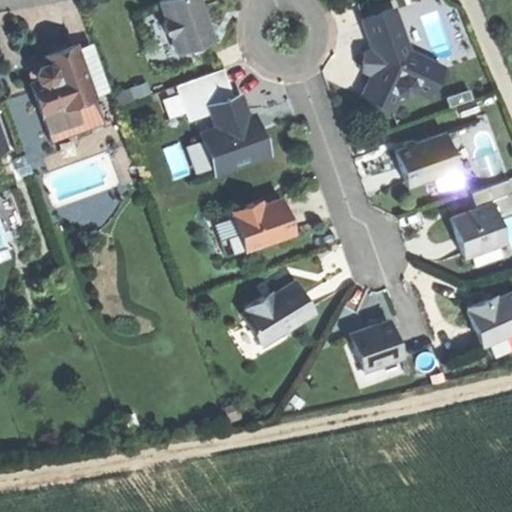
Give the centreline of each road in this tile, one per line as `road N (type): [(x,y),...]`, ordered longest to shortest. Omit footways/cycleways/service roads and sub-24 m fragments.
road 1 (track): [(0,486),(511,385)]
road 2 (residential): [(374,244),(353,216),(300,68)]
